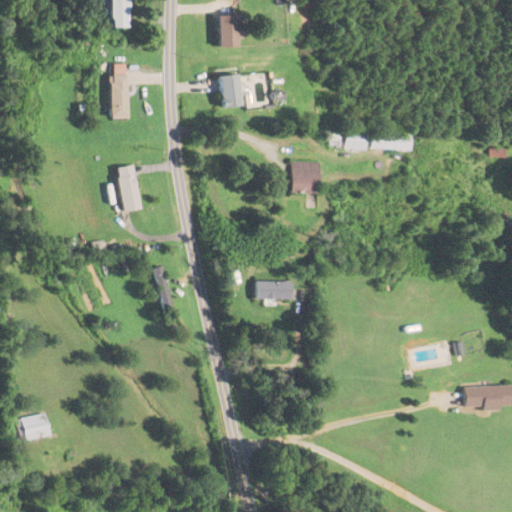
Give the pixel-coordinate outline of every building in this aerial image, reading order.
[(109,0),(109,21),(127,21),(127,0),(109,0)] [(216,16),(216,49),(236,49),(236,38),(240,38),(240,16),(216,16)] [(108,120),(126,120),(126,66),(108,66),(108,120)] [(217,78),(220,109),(240,108),(237,76),(217,78)] [(365,131),(344,131),(344,150),(365,150),(365,131)] [(409,133),(370,133),(370,151),(409,151),(409,133)] [(318,163),(289,163),(289,194),(318,194),(318,163)] [(120,212),(139,209),(132,166),(113,169),(120,212)] [(151,270),(160,315),(169,313),(160,268),(151,270)] [(289,301),(289,282),(253,282),(253,301),(289,301)] [(462,388),(462,411),(509,411),(509,388),(462,388)] [(17,420),(22,442),(46,436),(41,414),(17,420)]
